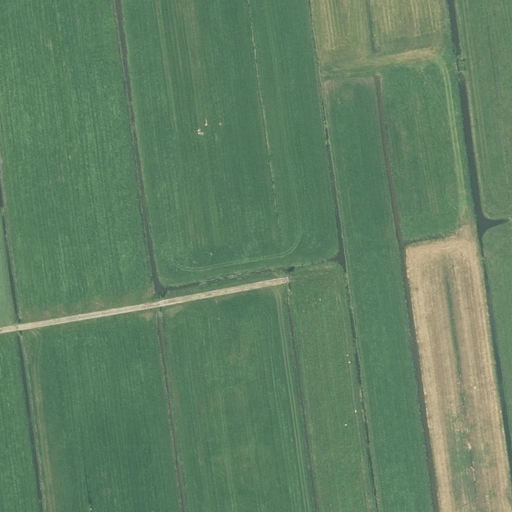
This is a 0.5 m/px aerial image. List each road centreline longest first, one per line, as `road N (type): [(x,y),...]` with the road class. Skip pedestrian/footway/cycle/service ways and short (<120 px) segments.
road 1 (track): [(0,329),(287,279)]
road 2 (track): [(474,60),(497,193),(511,203)]
